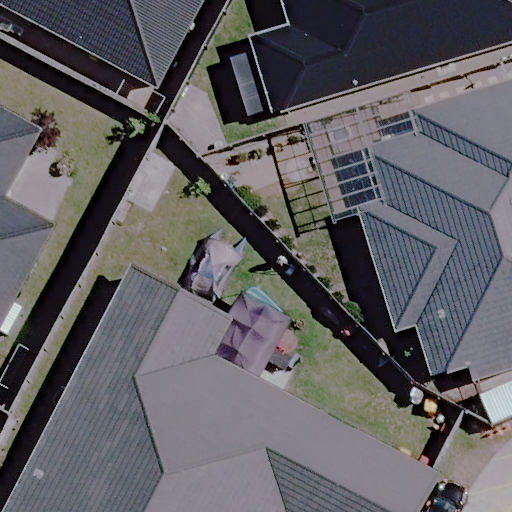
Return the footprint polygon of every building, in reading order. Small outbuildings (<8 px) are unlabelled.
[(199,0),(0,0),(0,4),(152,87),(199,0)] [(511,0),(280,0),(290,29),(247,43),(270,114),(511,35),(511,0)] [(420,137),(363,155),(379,204),(356,212),(393,326),(412,320),(436,395),(511,370),(511,84),(414,116),(420,137)] [(0,310),(44,230),(0,205),(0,192),(32,133),(0,115),(0,310)] [(225,317),(127,268),(5,510),(9,511),(408,511),(427,476),(201,364),(225,317)]
